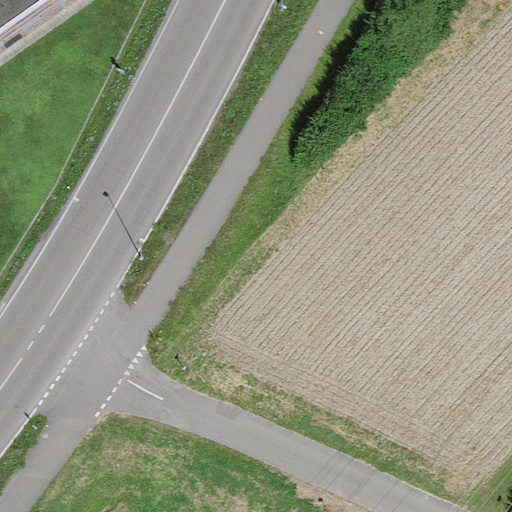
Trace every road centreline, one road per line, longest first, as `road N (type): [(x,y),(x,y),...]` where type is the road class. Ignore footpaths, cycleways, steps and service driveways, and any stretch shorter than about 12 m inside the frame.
road 1 (primary): [(231,0),(43,338),(0,394)]
road 2 (track): [(108,376),(336,0)]
road 3 (track): [(43,338),(108,376),(411,511)]
